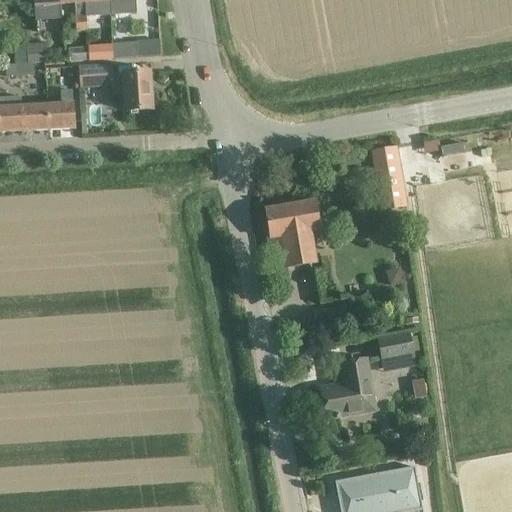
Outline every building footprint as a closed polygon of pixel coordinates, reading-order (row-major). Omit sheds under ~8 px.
[(35,22),(59,21),(58,7),(57,0),(32,0),(33,9),(34,9),(35,22)] [(75,35),(86,34),(83,0),(57,0),(58,7),(74,6),(75,35)] [(94,5),(109,4),(108,0),(83,0),(86,34),(96,33),(94,5)] [(134,0),(108,0),(109,4),(110,17),(135,15),(134,2),(135,2),(134,0)] [(146,42),(135,42),(136,45),(136,59),(147,58),(159,57),(158,41),(146,42)] [(32,65),(32,66),(46,65),(45,45),(26,46),(27,65),(32,65)] [(136,59),(136,45),(111,46),(112,60),(136,59)] [(111,46),(88,47),(88,62),(112,60),(111,46)] [(68,63),(88,62),(88,47),(67,48),(68,63)] [(32,66),(32,65),(27,65),(18,66),(18,67),(19,78),(33,77),(32,70),(32,66)] [(4,79),(19,78),(18,67),(18,66),(4,67),(4,79)] [(113,77),(113,68),(81,69),(81,89),(113,88),(113,97),(126,97),(126,115),(150,114),(149,76),(113,77)] [(60,107),(46,108),(48,132),(73,131),(72,107),(71,107),(70,94),(59,94),(60,107)] [(0,134),(22,134),(21,109),(20,98),(0,99),(0,134)] [(46,108),(21,109),(22,134),(48,132),(46,108)] [(462,145),(439,149),(440,158),(464,154),(462,145)] [(396,150),(370,154),(380,212),(405,208),(399,170),(396,153),(396,150)] [(272,273),(317,265),(311,234),(320,233),(315,205),(265,214),(270,239),(266,240),(272,273)] [(399,268),(384,273),(389,288),(404,284),(399,268)] [(320,335),(346,331),(343,309),(317,313),(320,335)] [(381,363),(413,356),(409,337),(377,343),(381,363)] [(326,421),(373,412),(364,363),(340,367),(344,386),(320,390),(326,421)] [(336,453),(339,465),(352,462),(349,450),(336,453)] [(417,480),(414,468),(334,483),(339,511),(422,511),(420,496),(417,480)] [(428,478),(417,480),(420,496),(431,494),(428,478)]
